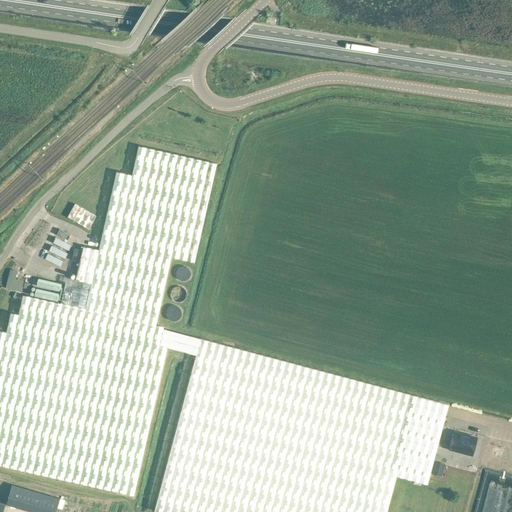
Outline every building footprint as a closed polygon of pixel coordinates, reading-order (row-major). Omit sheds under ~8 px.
[(0,466),(124,494),(134,496),(167,348),(196,355),(154,511),(156,511),(386,511),(397,475),(428,484),(449,405),(185,334),(163,328),(164,327),(156,325),(171,256),(194,262),(196,254),(217,162),(139,146),(133,175),(117,171),(100,250),(84,246),(76,280),(66,278),(61,304),(23,295),(19,314),(11,312),(7,332),(0,330),(0,466)] [(75,205),(68,218),(89,229),(96,217),(75,205)] [(65,221),(53,248),(72,257),(78,245),(66,239),(71,228),(74,229),(75,225),(65,221)] [(188,278),(180,276),(178,285),(187,286),(188,278)] [(186,308),(187,297),(174,296),(174,308),(186,308)] [(454,433),(450,450),(473,456),(477,439),(454,433)] [(29,511),(56,511),(60,499),(12,486),(7,505),(29,511)]
